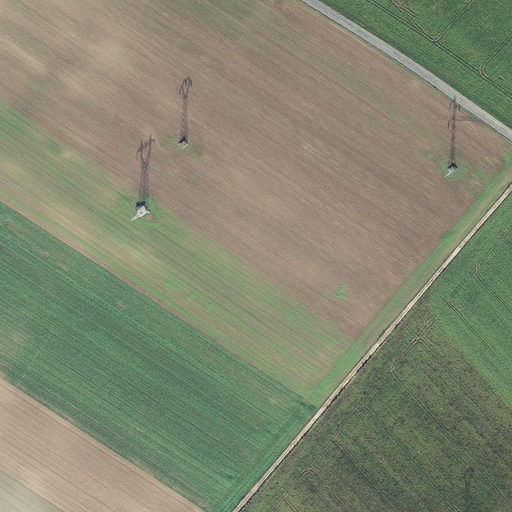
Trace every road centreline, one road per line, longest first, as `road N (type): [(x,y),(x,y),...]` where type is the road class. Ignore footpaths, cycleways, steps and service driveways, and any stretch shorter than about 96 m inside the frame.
road 1 (track): [(235,511),(511,188)]
road 2 (tertiary): [(511,136),(310,0)]
